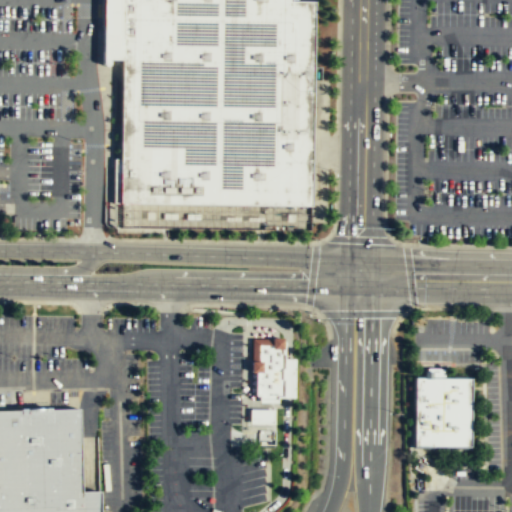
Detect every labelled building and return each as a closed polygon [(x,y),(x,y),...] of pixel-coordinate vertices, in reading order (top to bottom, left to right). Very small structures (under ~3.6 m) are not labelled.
[(309,207),(117,204),(120,0),(289,0),(289,1),(312,2),(309,207)] [(255,340),(255,395),(258,395),(258,401),(276,401),(276,397),(282,398),(282,379),(280,379),(280,370),(282,370),(283,358),(283,341),(255,340)] [(282,398),(288,397),(294,397),(294,358),(288,359),(283,358),(282,370),(280,370),(280,379),(282,379),(282,398)] [(469,447),(470,378),(414,377),(413,446),(469,447)] [(0,511),(102,511),(102,488),(90,488),(84,488),(82,406),(0,408),(0,511)] [(250,409),(250,424),(274,424),(274,409),(250,409)]
